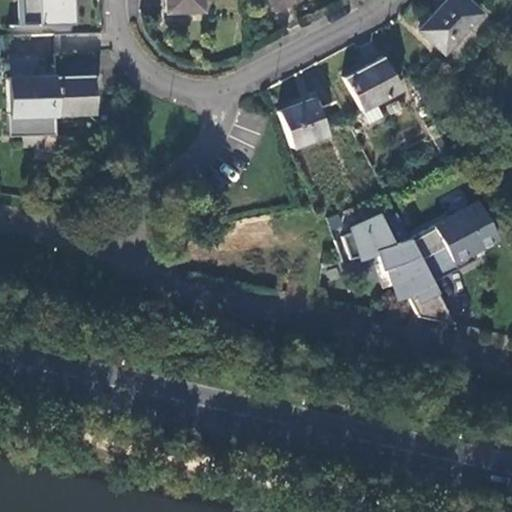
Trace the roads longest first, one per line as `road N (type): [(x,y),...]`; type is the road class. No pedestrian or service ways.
road 1 (residential): [(511,365),(204,298),(87,241),(0,220)]
road 2 (primary): [(0,360),(511,474)]
road 3 (residential): [(213,96),(386,0)]
road 4 (residential): [(120,0),(121,36),(167,86),(213,96)]
road 5 (residential): [(213,96),(216,130),(149,219)]
